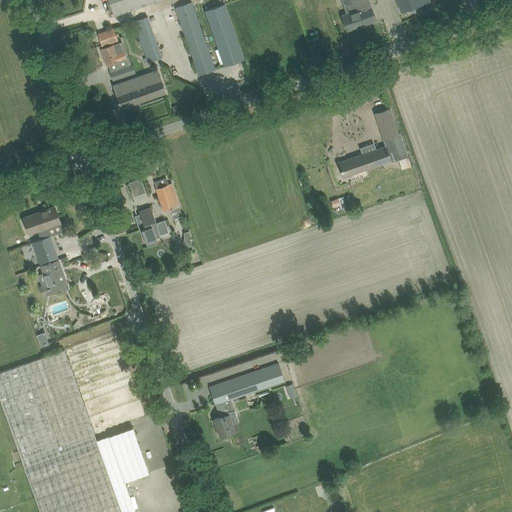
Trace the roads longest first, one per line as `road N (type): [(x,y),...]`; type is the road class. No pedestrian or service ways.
road 1 (unclassified): [(81,156),(511,9)]
road 2 (unclassified): [(203,511),(81,156)]
road 3 (unclassified): [(81,156),(28,0)]
